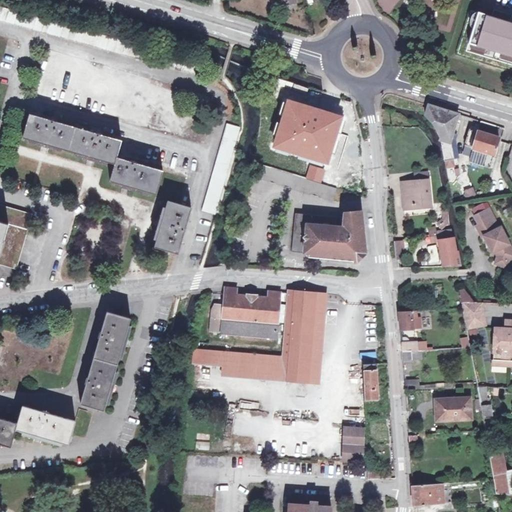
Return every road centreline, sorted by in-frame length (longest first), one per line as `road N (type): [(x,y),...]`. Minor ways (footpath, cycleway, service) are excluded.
road 1 (residential): [(152,288),(112,437),(86,453),(0,460)]
road 2 (unclassified): [(387,289),(234,277),(152,288)]
road 3 (unclassified): [(387,289),(404,511)]
road 4 (unclassified): [(360,90),(371,118),(387,289)]
road 5 (secondary): [(136,0),(328,57)]
road 6 (unknown): [(378,206),(265,188),(253,248)]
road 7 (unclassified): [(152,288),(0,304)]
road 8 (secondary): [(391,75),(511,115)]
